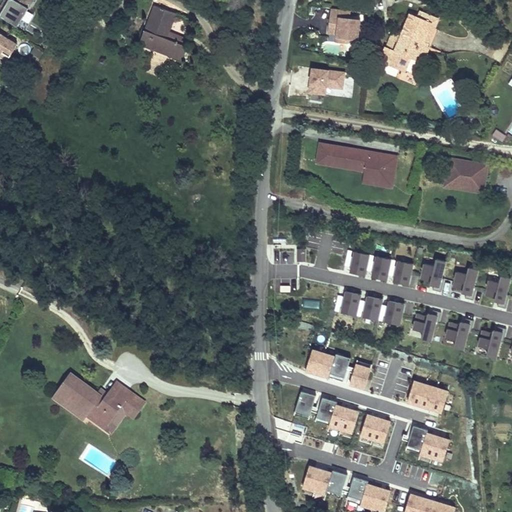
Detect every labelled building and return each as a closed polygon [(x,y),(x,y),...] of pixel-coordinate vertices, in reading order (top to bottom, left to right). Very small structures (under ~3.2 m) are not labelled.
[(37,0),(9,0),(4,9),(1,7),(0,9),(0,17),(19,30),(37,0)] [(149,33),(144,46),(178,59),(183,45),(166,39),(169,33),(176,14),(155,6),(145,32),(149,33)] [(350,12),(332,9),(330,32),(348,34),(347,39),(357,40),(360,19),(349,18),(350,12)] [(88,16),(82,12),(76,21),(78,23),(79,20),(83,23),(88,16)] [(430,26),(433,18),(420,12),(418,16),(411,14),(403,34),(396,51),(387,47),(385,46),(381,57),(388,60),(387,63),(406,71),(411,59),(422,63),(429,47),(427,46),(434,28),(430,26)] [(95,20),(88,16),(83,23),(79,20),(78,23),(76,21),(74,24),(80,28),(88,32),(95,20)] [(438,20),(433,18),(430,26),(434,28),(438,20)] [(80,28),(74,24),(69,31),(76,35),(80,28)] [(387,47),(396,51),(403,34),(394,31),(387,47)] [(145,32),(140,45),(144,46),(149,33),(145,32)] [(169,33),(166,39),(183,45),(185,39),(169,33)] [(0,51),(2,53),(10,58),(18,45),(0,34),(0,51)] [(187,46),(183,45),(178,59),(181,61),(187,46)] [(388,65),(386,71),(395,75),(398,69),(388,65)] [(346,72),(313,68),(310,92),(325,94),(327,86),(344,89),(346,72)] [(461,126),(457,118),(453,120),(453,121),(451,122),(453,125),(452,125),(455,130),(461,126)] [(349,148),(320,143),(320,146),(334,148),(331,162),(318,160),(317,162),(346,167),(349,148)] [(334,148),(320,146),(318,160),(331,162),(334,148)] [(388,155),(349,148),(346,167),(366,170),(365,174),(384,177),(388,155)] [(393,179),(397,156),(388,155),(384,177),(365,174),(364,182),(392,187),(393,179)] [(448,156),(442,187),(483,193),(490,164),(448,156)] [(316,268),(321,268),(323,237),(308,236),(308,243),(317,243),(316,268)] [(307,261),(307,248),(297,248),(297,261),(307,261)] [(371,254),(354,250),(350,271),(366,274),(371,254)] [(394,259),(377,255),(372,276),(389,280),(394,259)] [(431,282),(431,285),(442,288),(449,262),(438,258),(436,266),(426,263),(421,280),(431,282)] [(415,264),(398,260),(394,281),(410,284),(415,264)] [(463,291),(464,294),(474,297),(482,270),(470,267),(468,274),(458,272),(454,288),(463,291)] [(496,298),(496,301),(506,304),(511,284),(511,276),(502,274),(500,281),(491,279),(486,296),(496,298)] [(363,294),(347,290),(342,310),(359,314),(363,294)] [(384,298),(368,294),(363,315),(380,318),(384,298)] [(407,304),(391,300),(386,321),(403,324),(407,304)] [(428,315),(417,313),(413,328),(425,331),(423,338),(433,340),(439,315),(429,313),(428,315)] [(461,323),(450,320),(446,336),(458,339),(456,345),(466,348),(472,323),(462,320),(461,323)] [(96,329),(105,334),(108,327),(100,322),(96,329)] [(494,332),(483,329),(480,345),(491,348),(489,354),(499,357),(506,332),(495,329),(494,332)] [(335,356),(313,349),(306,371),(330,378),(331,376),(344,380),(351,357),(337,353),(335,356)] [(371,367),(357,364),(351,387),(366,390),(371,367)] [(109,394),(102,389),(99,394),(73,376),(57,398),(83,417),(87,412),(107,426),(121,407),(126,411),(134,416),(144,402),(117,382),(109,394)] [(450,392),(414,380),(407,404),(442,415),(450,392)] [(315,395),(301,391),(294,413),(308,417),(315,395)] [(360,411),(338,404),(339,401),(323,396),(317,415),(331,419),(329,427),(353,434),(360,411)] [(126,411),(121,407),(107,426),(112,430),(126,411)] [(391,422),(367,415),(360,436),(384,444),(391,422)] [(451,439),(428,432),(430,429),(414,424),(408,444),(422,448),(420,455),(444,462),(451,439)] [(333,472),(311,465),(304,487),(328,494),(329,492),(342,496),(349,473),(335,469),(333,472)] [(383,511),(390,490),(368,483),(369,480),(354,475),(348,494),(362,499),(360,506),(380,511),(383,511)] [(453,511),(455,506),(412,493),(405,511),(453,511)]
